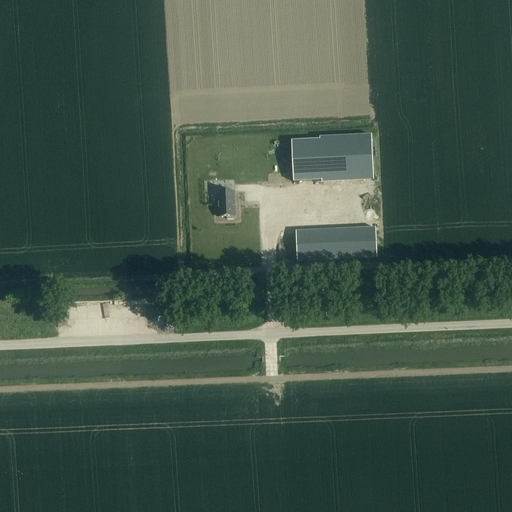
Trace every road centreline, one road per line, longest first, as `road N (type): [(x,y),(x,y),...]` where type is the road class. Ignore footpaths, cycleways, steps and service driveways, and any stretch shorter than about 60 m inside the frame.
road 1 (unclassified): [(0,344),(511,323)]
road 2 (track): [(176,274),(387,266)]
